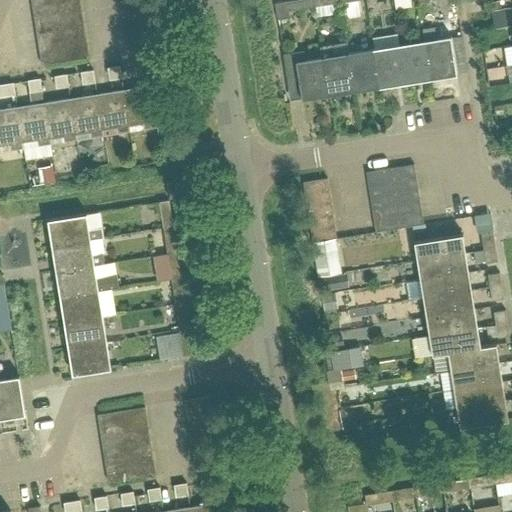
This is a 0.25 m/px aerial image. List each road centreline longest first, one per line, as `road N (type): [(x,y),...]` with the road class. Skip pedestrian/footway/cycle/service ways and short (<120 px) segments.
road 1 (residential): [(0,472),(50,464),(77,392),(268,361)]
road 2 (residential): [(511,193),(491,197),(436,142),(238,170)]
road 3 (unclassified): [(268,361),(238,170)]
road 4 (unclassified): [(238,170),(212,0)]
road 5 (unclassified): [(293,511),(268,361)]
